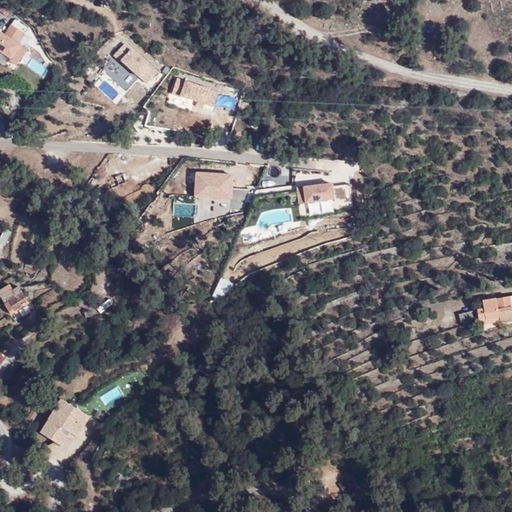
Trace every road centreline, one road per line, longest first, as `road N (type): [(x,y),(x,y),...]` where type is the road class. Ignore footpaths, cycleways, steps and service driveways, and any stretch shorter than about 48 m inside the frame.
road 1 (track): [(0,394),(27,399),(130,364),(151,373),(91,429),(82,456),(86,511)]
road 2 (unclassified): [(264,0),(352,55),(511,93)]
road 3 (track): [(173,511),(206,495),(304,489)]
